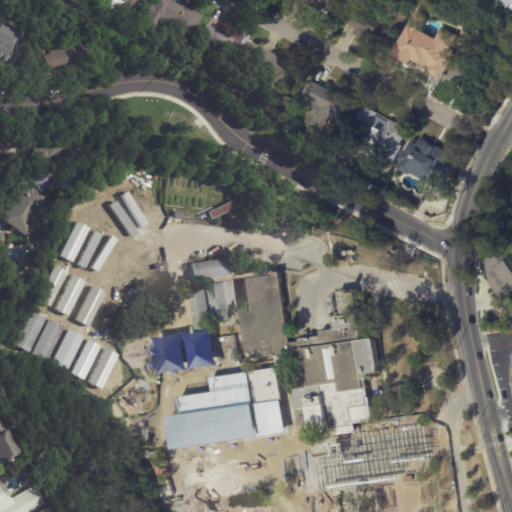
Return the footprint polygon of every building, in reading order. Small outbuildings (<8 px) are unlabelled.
[(140,0),(129,21),(104,7),(107,0),(140,0)] [(168,0),(181,7),(182,5),(203,16),(191,38),(172,28),(173,26),(160,18),(154,29),(144,23),(148,15),(144,13),(148,4),(151,6),(154,0),(168,0)] [(346,0),(337,17),(308,1),(308,0),(346,0)] [(465,8),(473,4),(470,0),(478,0),(486,14),(470,23),(463,10),(465,8)] [(511,8),(501,0),(511,0),(511,8)] [(359,6),(380,18),(381,17),(383,18),(383,19),(389,22),(395,10),(407,16),(387,54),(374,47),(378,41),(368,36),(366,39),(357,34),(359,30),(347,24),(357,5),(359,6)] [(0,27),(3,23),(9,27),(10,25),(30,38),(12,70),(0,62),(0,27)] [(208,27),(216,32),(217,29),(232,38),(235,33),(251,42),(237,65),(197,41),(206,26),(208,27)] [(442,40),(436,36),(440,28),(446,31),(442,40)] [(44,67),(42,58),(49,56),(47,49),(72,42),(70,36),(81,32),(89,59),(46,72),(44,67)] [(511,48),(502,42),(507,33),(511,35),(511,48)] [(452,61),(444,76),(433,70),(431,72),(399,55),(410,35),(448,56),(447,58),(452,61)] [(262,51),(298,70),(284,98),(262,86),(267,76),(252,68),(262,50),(262,51)] [(476,72),(468,89),(447,79),(459,53),(471,58),(469,62),(478,66),(476,72)] [(313,82),(332,92),(336,94),(335,94),(337,95),(339,92),(357,102),(342,130),(330,123),(326,132),(315,126),(319,119),(316,117),(318,112),(307,106),(309,103),(302,99),(312,81),(313,82)] [(366,109),(377,115),(376,117),(388,124),(390,121),(409,131),(401,146),(403,147),(391,170),(380,164),(385,153),(377,148),(381,140),(355,126),(365,108),(366,109)] [(73,154),(68,155),(68,157),(34,161),(32,147),(41,146),(40,140),(50,139),(49,135),(85,131),(87,153),(73,154)] [(430,144),(437,147),(435,150),(457,162),(442,190),(432,184),(430,188),(419,182),(424,172),(413,166),(412,169),(402,164),(416,136),(430,144)] [(80,171),(75,179),(69,175),(74,168),(80,171)] [(29,228),(27,231),(31,245),(17,248),(12,232),(15,228),(1,218),(6,211),(5,210),(23,185),(25,187),(27,185),(46,199),(40,209),(42,210),(29,228)] [(511,301),(510,298),(502,304),(487,282),(490,281),(480,266),(508,246),(511,251),(511,301)] [(229,275),(191,281),(189,264),(227,258),(230,275),(229,275)] [(232,280),(277,274),(289,341),(320,338),(319,332),(333,331),(331,318),(340,316),(335,292),(351,290),(360,338),(373,337),(379,373),(364,381),(371,420),(353,423),(356,442),(425,431),(431,475),(348,488),(350,511),(328,511),(324,484),(176,505),(170,462),(335,437),(334,428),(306,430),(305,408),(293,410),(291,391),(306,389),(301,352),(243,359),(232,280)] [(234,319),(216,322),(210,283),(228,280),(234,319)] [(214,328),(197,331),(191,293),(208,290),(214,328)] [(236,336),(240,364),(223,367),(217,330),(235,327),(236,336)] [(293,384),(293,385),(251,391),(248,373),(291,366),(293,384)] [(215,386),(242,414),(229,426),(202,397),(215,386)] [(177,428),(196,426),(191,387),(173,389),(177,428)] [(286,406),(248,412),(245,394),(284,389),(286,406)] [(241,422),(238,404),(200,409),(202,427),(241,422)] [(171,430),(169,412),(131,418),(133,436),(171,430)] [(7,461),(3,463),(2,462),(0,463),(0,419),(19,453),(6,460),(7,461)] [(0,511),(0,486),(7,499),(8,498),(9,500),(35,486),(44,505),(30,511),(0,511)] [(308,504),(308,511),(268,511),(268,509),(307,503),(308,504)]
